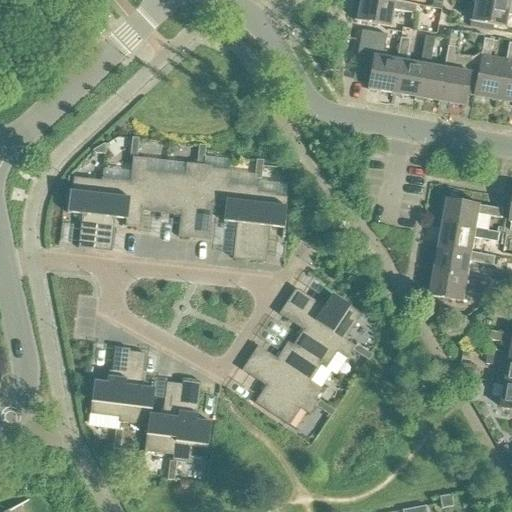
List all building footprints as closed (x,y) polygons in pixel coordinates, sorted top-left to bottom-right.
[(394,4),(369,0),(360,0),(356,23),(389,29),(392,12),(415,16),(417,7),(394,3),(394,4)] [(508,5),(480,0),(475,0),(471,24),(493,28),(504,30),(506,17),(511,17),(511,4),(509,4),(508,5)] [(469,30),(492,34),(493,28),(471,24),(470,23),(469,30)] [(367,92),(391,96),(397,63),(396,63),(382,60),(386,37),(361,32),(352,81),(368,84),(367,92)] [(450,36),(447,48),(457,50),(459,37),(450,36)] [(391,96),(415,100),(421,67),(420,67),(405,64),(409,42),(400,40),(396,63),(397,63),(391,96)] [(473,98),(499,102),(506,63),(505,63),(489,60),(490,51),(492,51),(493,43),(484,41),(473,98)] [(415,100),(438,104),(444,71),(443,71),(429,69),(433,46),(424,44),(420,67),(421,67),(415,100)] [(499,102),(511,104),(511,45),(508,45),(505,63),(506,63),(499,102)] [(444,71),(438,104),(463,109),(469,76),(452,73),(457,50),(447,48),(443,71),(444,71)] [(104,146),(92,153),(94,155),(104,157),(105,149),(104,146)] [(129,184),(101,181),(94,252),(110,254),(114,220),(125,222),(124,228),(125,229),(133,160),(132,160),(129,184)] [(147,161),(133,160),(125,229),(139,230),(141,213),(160,215),(165,175),(146,173),(147,161)] [(184,177),(165,175),(160,215),(179,218),(177,239),(191,241),(199,167),(185,165),(184,177)] [(211,168),(199,167),(191,241),(208,242),(211,209),(224,210),(223,224),(229,173),(211,171),(211,168)] [(230,173),(229,173),(223,224),(236,225),(232,261),(248,263),(256,192),(256,189),(228,186),(230,173)] [(101,181),(100,181),(100,183),(73,180),(71,194),(69,194),(67,215),(81,217),(77,250),(94,252),(101,181)] [(257,192),(256,192),(248,263),(264,265),(268,229),(283,231),(286,200),(275,199),(275,196),(257,194),(257,192)] [(448,202),(444,226),(477,232),(477,231),(480,216),(503,220),(504,212),(448,202)] [(444,226),(440,250),(473,256),(473,254),(476,240),(498,244),(500,235),(477,231),(477,232),(444,226)] [(440,250),(436,273),(469,279),(469,278),(471,264),(494,268),(496,259),(473,254),(473,256),(440,250)] [(502,284),(492,282),(469,278),(469,279),(436,273),(431,298),(464,304),(466,295),(484,298),(490,294),(490,291),(498,292),(501,289),(502,284)] [(295,291),(286,305),(354,349),(344,342),(361,317),(331,297),(323,309),(295,291)] [(354,349),(286,305),(278,317),(302,332),(292,348),(287,344),(286,345),(325,371),(336,355),(346,361),(352,352),(354,349)] [(511,321),(511,312),(497,310),(495,319),(511,321)] [(511,346),(511,355),(511,361),(511,362),(511,336),(492,333),(491,342),(511,346)] [(257,348),(249,361),(317,405),(314,403),(322,391),(310,383),(320,368),(325,371),(286,345),(276,361),(257,348)] [(354,349),(352,352),(360,357),(363,352),(356,346),(354,349)] [(128,352),(114,350),(111,373),(108,373),(106,385),(93,383),(89,416),(119,420),(118,425),(119,425),(128,352)] [(129,352),(128,352),(119,425),(147,429),(148,429),(149,417),(150,417),(153,391),(140,389),(144,356),(129,354),(129,352)] [(371,357),(363,352),(360,357),(368,363),(371,357)] [(511,386),(511,362),(511,361),(488,357),(487,366),(501,369),(498,385),(507,386),(511,386)] [(317,405),(249,361),(241,373),(265,388),(254,405),(288,428),(299,411),(309,417),(315,408),(317,405)] [(475,381),(478,368),(462,365),(459,378),(475,381)] [(173,463),(182,383),(181,387),(166,385),(162,418),(150,417),(149,417),(148,429),(147,429),(144,454),(172,458),(172,463),(173,463)] [(200,386),(182,383),(173,463),(192,465),(192,461),(205,462),(210,424),(195,423),(200,386)] [(467,395),(477,396),(479,385),(469,383),(467,395)] [(511,386),(507,386),(502,411),(511,412),(511,386)] [(326,408),(319,403),(317,405),(315,408),(323,413),(326,408)] [(334,413),(326,408),(323,413),(331,419),(334,413)] [(451,497),(439,499),(441,511),(453,509),(451,497)]
